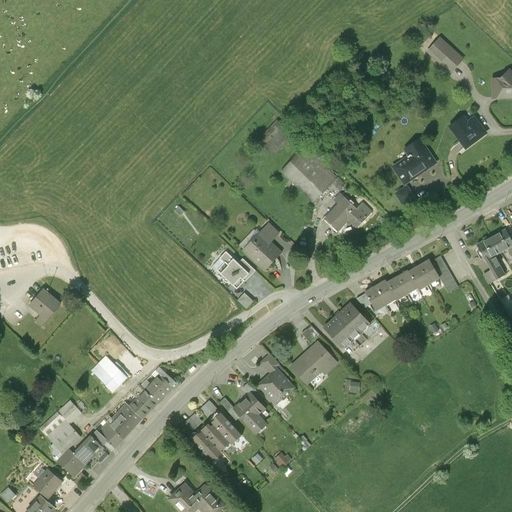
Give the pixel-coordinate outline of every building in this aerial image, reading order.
[(464,60),(440,38),(428,51),(452,73),(464,60)] [(502,81),(494,82),(495,101),(511,100),(511,73),(511,72),(502,81)] [(463,119),(450,129),(466,151),(487,136),(474,120),(467,125),(463,119)] [(289,139),(273,123),(257,139),(272,155),(289,139)] [(437,165),(420,140),(404,151),(410,158),(393,170),(405,188),(407,186),(437,165)] [(338,183),(302,151),(285,170),(321,202),(338,183)] [(418,202),(407,186),(405,188),(396,195),(407,210),(418,202)] [(345,199),(326,219),(335,228),(348,215),(359,225),(371,212),(362,203),(356,209),(345,199)] [(511,239),(506,229),(490,238),(500,255),(507,250),(511,258),(511,257),(511,239)] [(272,246),(259,233),(258,234),(254,230),(239,246),(264,270),(275,258),(276,259),(282,253),(273,245),(272,246)] [(500,255),(490,238),(473,248),(480,261),(484,260),(490,271),(484,274),(490,285),(505,276),(494,258),(500,255)] [(249,274),(226,252),(220,259),(224,263),(217,271),(237,289),(245,281),(244,280),(249,274)] [(440,256),(430,261),(440,277),(449,293),(458,287),(440,256)] [(430,260),(420,266),(430,283),(440,277),(430,261),(430,260)] [(420,266),(409,272),(419,288),(419,289),(430,283),(420,266)] [(408,271),(398,276),(408,294),(419,288),(409,272),(408,271)] [(398,276),(387,282),(396,299),(397,300),(408,294),(398,276)] [(387,282),(386,281),(376,287),(386,304),(396,299),(387,282)] [(386,304),(376,287),(365,293),(376,311),(386,304)] [(62,306),(44,290),(29,308),(40,317),(35,323),(42,329),(62,306)] [(244,291),(237,299),(246,307),(253,300),(244,291)] [(370,324),(351,304),(325,328),(343,348),(370,324)] [(303,334),(311,343),(320,335),(321,335),(313,326),(312,327),(303,334)] [(375,328),(375,341),(387,341),(387,328),(375,328)] [(337,363),(319,343),(293,367),(306,381),(319,369),(324,375),(337,363)] [(258,363),(270,375),(275,370),(281,365),(269,353),(258,363)] [(92,372),(114,393),(127,379),(106,358),(92,372)] [(270,375),(259,386),(274,401),(282,394),(284,396),(292,388),(275,370),(270,375)] [(159,375),(143,392),(157,405),(173,389),(159,375)] [(249,383),(243,389),(249,395),(251,393),(258,401),(262,398),(249,383)] [(140,389),(125,404),(142,420),(157,405),(143,392),(140,389)] [(235,408),(234,409),(240,415),(255,433),(265,424),(257,416),(265,409),(258,401),(251,393),(249,395),(235,408)] [(72,425),(85,413),(70,398),(40,428),(54,442),(50,445),(54,449),(53,453),(60,460),(72,447),(84,436),(72,425)] [(234,409),(235,408),(227,398),(221,404),(235,419),(240,415),(234,409)] [(209,401),(201,409),(208,416),(216,409),(209,401)] [(125,404),(106,423),(122,439),(142,420),(125,404)] [(232,424),(221,412),(215,418),(216,419),(213,422),(214,424),(222,433),(232,424)] [(195,414),(182,425),(190,434),(202,422),(195,414)] [(106,423),(105,422),(76,451),(88,462),(100,449),(105,444),(112,450),(122,439),(106,423)] [(222,433),(214,424),(211,427),(209,424),(202,430),(203,432),(211,441),(221,452),(231,443),(222,433)] [(243,434),(232,424),(222,433),(231,443),(236,438),(238,439),(243,434)] [(211,441),(203,432),(199,435),(198,434),(194,438),(193,439),(202,449),(211,441)] [(211,441),(202,449),(212,460),(221,452),(211,441)] [(88,462),(76,451),(72,447),(60,460),(75,475),(88,462)] [(108,456),(100,449),(88,462),(93,468),(99,462),(100,463),(108,456)] [(275,459),(284,466),(290,458),(281,451),(275,459)] [(36,485),(50,497),(59,486),(63,481),(49,469),(36,485)] [(87,477),(80,471),(73,480),(80,486),(87,477)] [(66,478),(63,481),(59,486),(68,493),(74,486),(66,478)] [(195,496),(185,485),(170,500),(177,507),(179,505),(185,511),(192,511),(195,510),(194,509),(198,506),(203,511),(205,511),(209,509),(212,511),(216,511),(221,508),(209,495),(212,493),(205,487),(195,496)] [(4,494),(12,501),(19,493),(11,486),(4,494)] [(26,511),(48,511),(54,505),(41,494),(26,511)]
